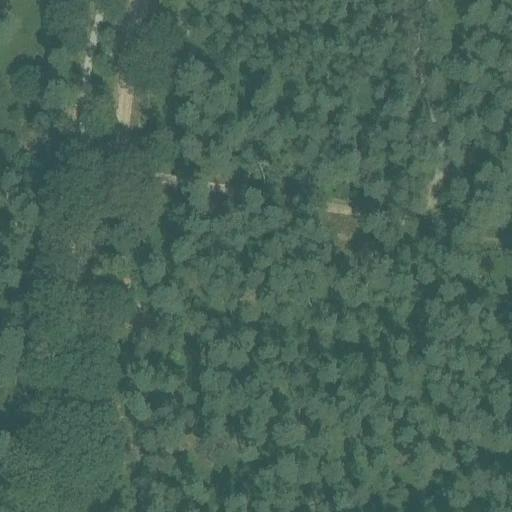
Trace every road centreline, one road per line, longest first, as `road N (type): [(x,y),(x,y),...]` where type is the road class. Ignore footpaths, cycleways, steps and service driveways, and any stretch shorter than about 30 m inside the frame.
road 1 (track): [(55,511),(115,164)]
road 2 (track): [(115,164),(419,220)]
road 3 (track): [(426,202),(441,160),(437,128),(422,101),(435,0)]
road 4 (track): [(115,164),(141,0)]
